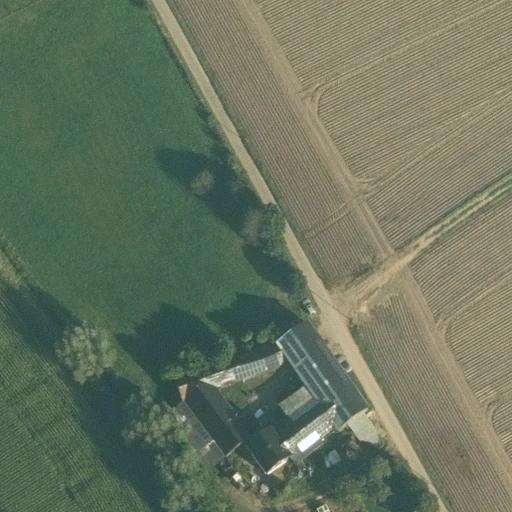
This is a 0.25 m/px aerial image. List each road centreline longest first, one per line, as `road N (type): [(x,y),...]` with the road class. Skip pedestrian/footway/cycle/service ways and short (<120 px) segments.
road 1 (unclassified): [(158,0),(445,511)]
road 2 (track): [(335,317),(511,190)]
